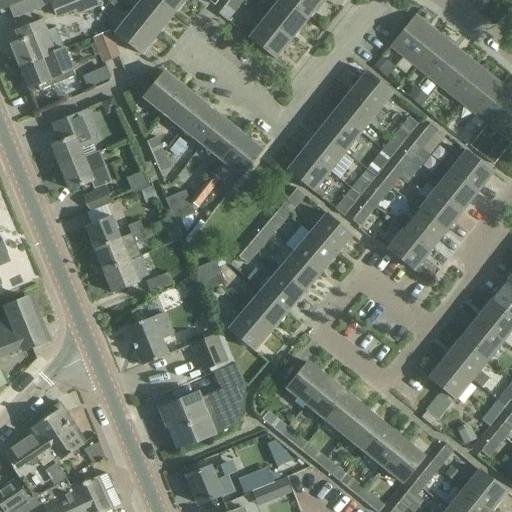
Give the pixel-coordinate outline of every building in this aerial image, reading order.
[(43,4),(41,0),(0,0),(0,9),(8,6),(13,16),(43,4)] [(98,0),(56,0),(50,3),(57,19),(73,12),(75,17),(101,6),(98,0)] [(154,0),(140,0),(130,13),(156,34),(172,14),(154,0)] [(154,0),(172,14),(183,0),(154,0)] [(219,13),(228,21),(239,8),(229,0),(219,13)] [(291,39),(307,19),(283,0),(280,0),(274,8),(264,0),(256,10),(266,18),(291,39)] [(283,0),(307,19),(322,0),(283,0)] [(156,34),(130,13),(114,33),(140,54),(156,34)] [(415,16),(390,46),(415,66),(439,36),(415,16)] [(274,59),(291,39),(266,18),(256,29),(248,23),(241,31),(250,38),(249,38),(274,59)] [(20,67),(58,52),(64,49),(56,28),(48,31),(48,30),(45,31),(41,20),(16,31),(20,40),(11,44),(20,67)] [(109,31),(93,37),(92,38),(103,63),(120,56),(110,31),(109,31)] [(439,36),(415,66),(439,86),(463,55),(439,36)] [(58,52),(20,67),(30,90),(38,86),(40,91),(76,77),(64,49),(58,52)] [(389,60),(379,52),(371,62),(381,70),(389,60)] [(463,55),(439,86),(463,105),(487,74),(463,55)] [(104,69),(92,75),(96,85),(108,80),(109,79),(107,76),(104,69)] [(163,112),(183,87),(162,70),(149,87),(140,80),(130,93),(138,100),(142,95),(163,112)] [(366,72),(350,93),(376,113),(392,93),(368,73),(366,72)] [(487,74),(463,105),(487,125),(511,94),(487,74)] [(415,86),(407,95),(422,107),(430,97),(415,86)] [(163,112),(183,129),(203,103),(183,87),(163,112)] [(350,93),(334,112),(360,133),(367,124),(374,130),(383,119),(376,113),(350,93)] [(511,94),(487,125),(511,144),(511,142),(511,94)] [(112,98),(100,103),(105,115),(118,109),(112,98)] [(222,119),(203,103),(183,129),(202,144),(222,119)] [(87,111),(50,127),(57,143),(51,146),(60,168),(83,159),(97,153),(92,141),(98,138),(87,111)] [(334,112),(318,132),(344,152),(360,133),(334,112)] [(409,116),(397,131),(407,139),(419,124),(409,116)] [(222,119),(202,144),(221,160),(222,161),(242,135),(222,119)] [(429,123),(414,143),(429,155),(445,136),(429,123)] [(391,158),(407,139),(397,131),(382,150),(391,158)] [(318,132),(302,151),(328,172),(344,152),(318,132)] [(261,151),(242,135),(222,161),(241,176),(261,151)] [(146,141),(153,157),(165,152),(158,136),(146,141)] [(493,136),(479,153),(492,164),(506,147),(493,136)] [(414,143),(398,162),(414,175),(429,155),(414,143)] [(376,178),(391,158),(382,150),(366,170),(376,178)] [(286,171),(312,192),(328,172),(302,151),(286,171)] [(165,152),(153,157),(160,173),(171,168),(165,152)] [(466,152),(450,172),(476,192),(491,173),(466,152)] [(83,159),(60,168),(69,189),(89,181),(92,188),(109,181),(98,153),(97,153),(83,159)] [(398,162),(383,181),(391,188),(400,178),(407,184),(414,175),(398,162)] [(360,198),(376,178),(366,170),(350,190),(360,198)] [(435,190),(435,191),(461,212),(476,192),(450,172),(435,190)] [(221,179),(212,173),(190,201),(198,208),(221,179)] [(383,181),(367,201),(381,212),(376,207),(391,188),(383,181)] [(445,231),(461,212),(435,191),(426,184),(419,193),(428,200),(419,210),(445,231)] [(146,204),(158,199),(152,186),(141,191),(146,204)] [(83,198),(89,212),(112,202),(107,188),(83,198)] [(289,216),(305,196),(296,188),(280,208),(289,216)] [(344,217),(360,198),(350,190),(335,209),(344,217)] [(165,199),(170,209),(189,201),(190,200),(185,191),(165,199)] [(190,201),(189,201),(170,209),(175,221),(195,212),(190,201)] [(85,226),(94,249),(120,239),(110,216),(111,215),(106,205),(88,212),(93,223),(85,226)] [(363,205),(352,220),(360,227),(372,212),(363,205)] [(273,235),(289,216),(280,208),(263,227),(273,235)] [(402,213),(395,223),(404,230),(430,250),(445,231),(419,210),(411,220),(402,213)] [(309,233),(334,254),(351,234),(326,214),(309,233)] [(132,233),(132,234),(143,229),(140,221),(128,226),(131,234),(132,233)] [(256,254),(273,235),(263,227),(247,246),(256,254)] [(143,229),(132,234),(120,239),(94,249),(103,272),(129,261),(141,256),(135,242),(147,237),(143,229)] [(414,270),(430,250),(404,230),(388,250),(398,258),(414,270)] [(318,273),(334,254),(309,233),(293,252),(318,273)] [(0,264),(10,261),(0,237),(0,264)] [(301,292),(318,273),(293,252),(277,271),(301,292)] [(196,269),(201,280),(221,272),(219,267),(230,262),(227,255),(216,260),(196,269)] [(138,283),(129,261),(103,272),(112,293),(138,283)] [(255,269),(247,278),(261,290),(285,311),(301,292),(277,271),(269,281),(255,269)] [(151,293),(173,284),(173,283),(169,272),(146,281),(151,293)] [(225,283),(221,272),(201,280),(206,291),(218,286),(225,283)] [(511,316),(511,284),(508,281),(492,301),(511,316)] [(244,309),(244,310),(269,331),(285,311),(261,290),(251,302),(242,294),(235,302),(244,309)] [(0,354),(20,347),(22,351),(44,342),(45,344),(51,341),(33,295),(4,307),(9,318),(0,321),(0,354)] [(511,316),(492,301),(477,320),(502,341),(511,328),(511,316)] [(252,351),(269,331),(244,310),(227,330),(252,351)] [(169,355),(162,338),(173,334),(164,312),(127,328),(143,366),(169,355)] [(487,360),(502,341),(477,320),(461,339),(487,360)] [(201,373),(228,361),(217,333),(190,345),(201,373)] [(479,370),(487,360),(461,339),(446,359),(471,380),(471,379),(482,388),(490,378),(479,370)] [(456,399),(471,380),(446,359),(430,378),(456,399)] [(326,378),(306,362),(286,388),(297,398),(294,402),(302,409),(306,405),(305,404),(326,378)] [(240,423),(241,415),(245,385),(236,364),(214,373),(219,385),(220,385),(222,389),(200,398),(198,393),(159,409),(176,449),(215,432),(215,434),(240,423)] [(345,394),(326,378),(305,404),(306,405),(325,420),(345,394)] [(511,382),(502,394),(511,401),(511,399),(511,382)] [(365,409),(345,394),(325,420),(344,435),(365,409)] [(0,489),(0,511),(8,511),(68,480),(56,464),(83,445),(82,444),(86,442),(60,403),(32,421),(35,425),(32,427),(35,433),(4,453),(20,477),(0,489)] [(492,407),(482,419),(491,426),(501,414),(492,407)] [(384,425),(365,409),(344,435),(363,451),(384,425)] [(268,411),(261,419),(274,430),(281,421),(268,411)] [(511,412),(501,425),(510,432),(511,429),(511,412)] [(404,440),(384,425),(363,451),(383,466),(404,440)] [(471,429),(459,434),(465,447),(477,441),(471,429)] [(294,431),(287,440),(300,451),(307,442),(294,431)] [(491,438),(480,451),(489,458),(500,445),(491,438)] [(423,456),(404,440),(383,466),(402,482),(423,456)] [(307,442),(300,451),(313,461),(320,453),(307,442)] [(441,449),(430,462),(439,469),(449,456),(441,449)] [(430,462),(419,475),(428,482),(439,469),(430,462)] [(332,463),(325,472),(338,482),(345,473),(332,463)] [(187,476),(198,503),(221,494),(215,480),(224,476),(219,465),(210,469),(209,466),(187,476)] [(479,469),(463,489),(490,510),(505,491),(479,469)] [(270,472),(240,483),(244,494),(274,482),(270,472)] [(345,473),(338,482),(351,493),(358,484),(345,473)] [(72,488),(68,480),(8,511),(107,511),(112,510),(98,478),(72,488)] [(282,480),(268,485),(274,499),(288,494),(282,480)] [(409,488),(399,501),(407,508),(412,511),(414,511),(424,500),(418,495),(409,488)] [(452,511),(488,511),(490,510),(463,489),(455,499),(452,496),(444,505),(448,508),(452,511)] [(371,494),(364,503),(375,511),(379,511),(385,505),(371,494)] [(399,501),(389,511),(403,511),(407,508),(399,501)]
